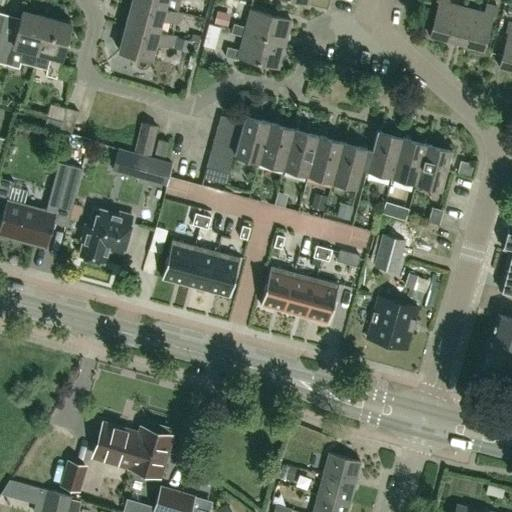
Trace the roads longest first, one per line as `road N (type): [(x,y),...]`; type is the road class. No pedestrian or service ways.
road 1 (tertiary): [(270,375),(0,300)]
road 2 (residential): [(428,408),(504,149)]
road 3 (residential): [(381,27),(334,30),(317,41),(296,79),(262,91),(222,81),(205,90)]
road 4 (residential): [(205,90),(184,101),(90,76),(98,23),(90,0)]
road 5 (residential): [(504,149),(381,27)]
road 6 (tertiary): [(270,375),(420,435)]
road 7 (tertiary): [(428,408),(270,375)]
